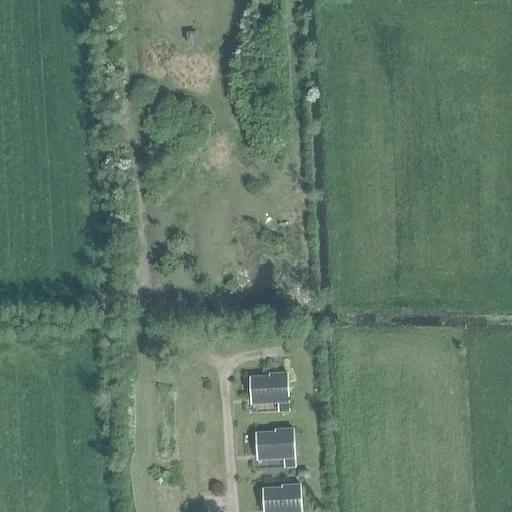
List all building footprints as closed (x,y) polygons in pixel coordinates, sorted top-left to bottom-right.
[(186,42),(196,41),(196,32),(185,33),(186,42)] [(260,405),(288,404),(287,376),(269,377),(269,379),(249,380),(250,400),(260,399),(260,405)] [(267,461),(295,459),(293,431),(275,432),(275,435),(255,435),(256,455),(266,455),(267,461)] [(308,471),(298,472),(298,480),(308,479),(308,471)] [(273,511),(301,511),(300,487),(282,488),(282,491),(262,491),(263,511),(273,511)]
